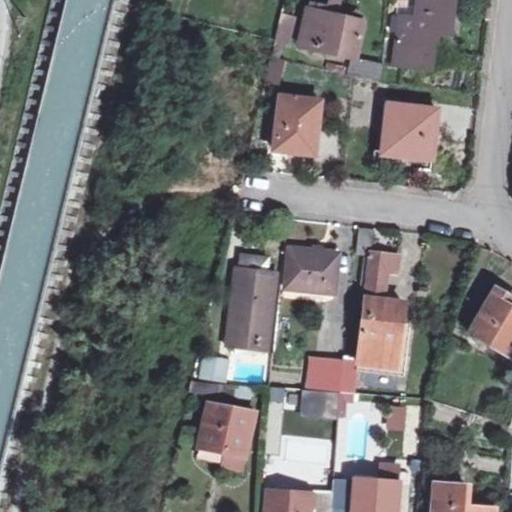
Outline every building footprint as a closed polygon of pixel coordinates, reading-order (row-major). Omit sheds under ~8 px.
[(454,0),(420,0),(417,33),(398,32),(394,66),(430,71),(435,36),(450,38),(454,0)] [(363,27),(307,15),(299,47),(356,59),(363,27)] [(385,66),(369,63),(365,81),(383,84),(385,66)] [(323,105),(282,102),(276,155),(317,158),(323,105)] [(440,111),(392,105),(385,155),(434,161),(440,111)] [(375,233),(361,232),(358,261),(373,262),(372,265),(367,265),(361,304),(367,304),(359,365),(397,370),(398,358),(409,359),(413,326),(407,326),(409,306),(385,303),(389,272),(400,273),(402,258),(372,255),(375,233)] [(340,256),(292,252),(287,292),(335,297),(340,256)] [(277,274),(237,269),(226,349),(266,355),(277,274)] [(511,306),(511,297),(498,289),(471,335),(511,359),(511,307),(511,306)] [(226,381),(227,357),(198,356),(198,381),(226,381)] [(344,363),(316,360),(310,393),(340,395),(344,363)] [(359,365),(344,363),(340,395),(355,396),(359,365)] [(385,405),(384,431),(419,432),(420,405),(385,405)] [(254,416),(210,407),(201,447),(246,457),(254,416)] [(398,511),(401,484),(355,481),(355,482),(335,480),(332,511),(398,511)] [(313,498),(269,494),(267,511),(314,511),(312,511),(313,498)]
